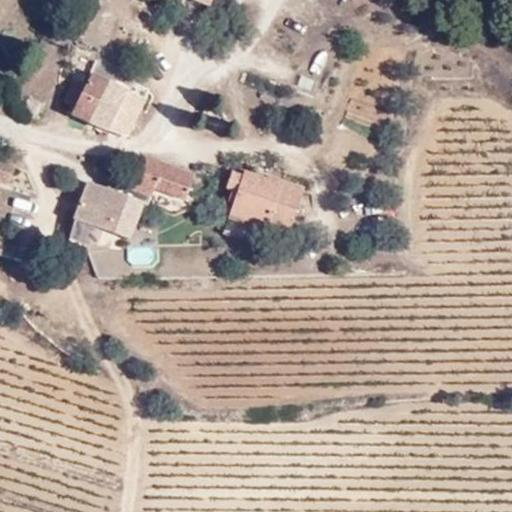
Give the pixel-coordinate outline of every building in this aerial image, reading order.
[(86,76),(72,115),(92,124),(107,85),(86,76)] [(107,85),(92,124),(114,133),(130,95),(107,85)] [(130,95),(114,133),(131,140),(146,101),(130,95)] [(177,186),(179,173),(138,157),(133,171),(177,186)] [(15,164),(0,160),(0,183),(9,186),(15,164)] [(179,173),(177,186),(133,171),(125,191),(118,188),(116,191),(114,198),(102,193),(83,185),(69,222),(100,235),(104,225),(127,233),(141,197),(148,200),(152,192),(181,205),(192,178),(179,173)] [(223,209),(230,212),(225,223),(283,244),(303,187),(274,177),(273,181),(243,172),(228,181),(223,195),(227,196),(223,209)] [(116,191),(105,187),(102,193),(114,198),(116,191)] [(104,225),(100,235),(122,244),(127,233),(104,225)]
